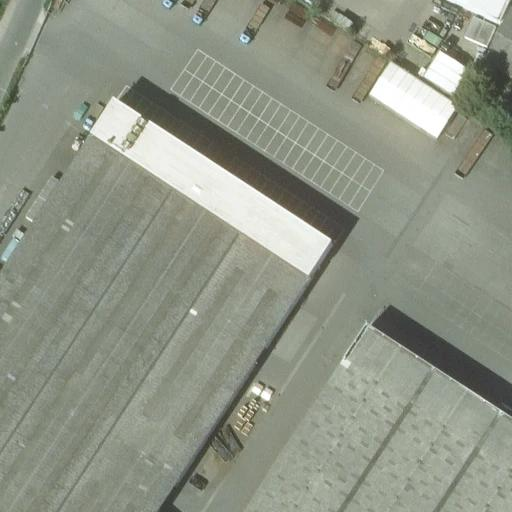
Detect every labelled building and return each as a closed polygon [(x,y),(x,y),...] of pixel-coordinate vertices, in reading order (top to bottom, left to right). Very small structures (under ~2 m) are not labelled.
[(439,0),(484,20),(484,21),(500,28),(511,0),(439,0)] [(511,0),(500,28),(484,63),(511,80),(511,0)] [(461,102),(484,63),(448,41),(425,80),(461,102)] [(440,144),(463,108),(395,65),(372,101),(440,144)] [(332,248),(114,106),(91,141),(309,283),(332,248)] [(0,279),(0,511),(160,511),(309,284),(91,141),(0,279)] [(511,511),(511,424),(366,330),(343,365),(343,366),(248,511),(511,511)]
